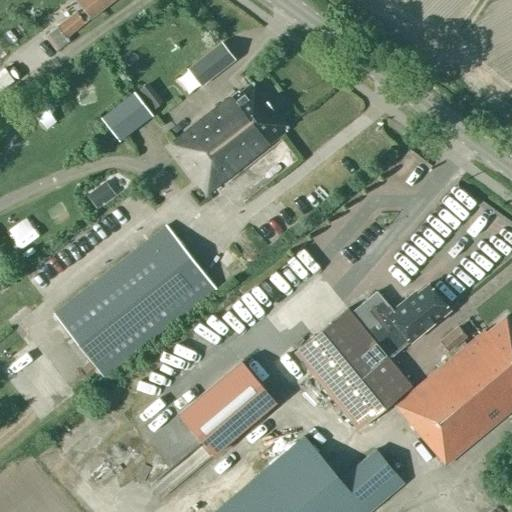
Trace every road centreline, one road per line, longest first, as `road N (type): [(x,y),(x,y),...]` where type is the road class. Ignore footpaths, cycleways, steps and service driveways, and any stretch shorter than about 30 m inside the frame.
road 1 (tertiary): [(511,169),(280,0)]
road 2 (track): [(484,0),(409,94)]
